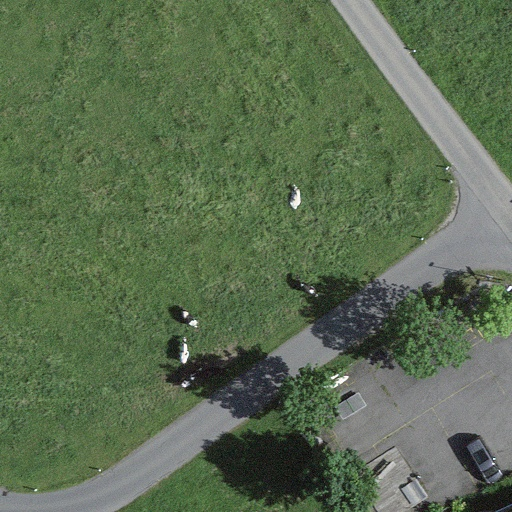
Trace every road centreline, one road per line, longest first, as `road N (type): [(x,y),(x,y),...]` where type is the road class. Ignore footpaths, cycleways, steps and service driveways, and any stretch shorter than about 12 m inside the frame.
road 1 (unclassified): [(511,212),(143,473),(69,511)]
road 2 (unclassified): [(349,0),(511,212)]
